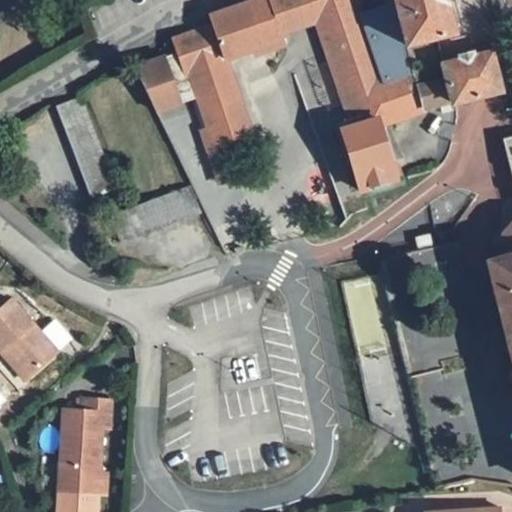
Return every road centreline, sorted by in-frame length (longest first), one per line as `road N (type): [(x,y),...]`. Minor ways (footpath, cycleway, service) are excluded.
road 1 (residential): [(128,308),(147,323),(147,453),(159,481),(183,498),(220,506),(283,495),(310,476),(325,451),(287,273)]
road 2 (residential): [(287,273),(345,249),(438,182),(481,129)]
road 3 (unclassified): [(199,0),(0,115)]
road 4 (residential): [(287,273),(249,265),(128,308)]
road 5 (residential): [(0,231),(30,259),(128,308)]
